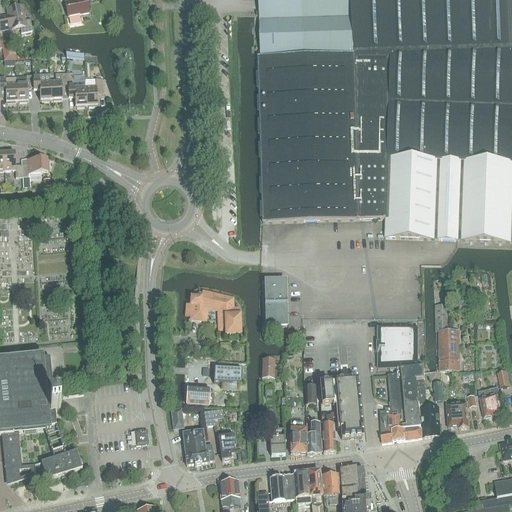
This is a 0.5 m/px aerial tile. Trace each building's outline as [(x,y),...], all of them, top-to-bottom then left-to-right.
[(71,0),(72,2),(65,3),(68,18),(89,14),(85,0),(71,0)] [(240,0),(240,8),(234,8),(233,15),(252,16),(252,0),(240,0)] [(259,0),(261,53),(259,53),(259,58),(357,56),(354,0),(259,0)] [(511,0),(354,0),(357,56),(394,54),(511,51),(511,0)] [(20,29),(21,35),(32,32),(30,21),(25,22),(22,8),(7,11),(8,17),(0,18),(0,30),(0,32),(11,30),(11,31),(20,29)] [(9,56),(7,49),(2,50),(4,62),(16,61),(16,56),(9,56)] [(511,51),(394,54),(391,160),(511,164),(511,51)] [(259,58),(258,58),(263,225),(386,221),(389,221),(391,160),(394,54),(357,56),(259,58)] [(67,75),(67,87),(68,92),(74,92),(75,108),(77,108),(77,110),(84,109),(84,108),(86,107),(85,83),(74,84),(73,74),(67,75)] [(56,80),(56,83),(50,83),(51,101),(53,101),(53,103),(61,103),(61,101),(62,101),(62,88),(67,87),(67,75),(55,75),(55,80),(56,80)] [(33,77),(33,89),(33,93),(39,92),(40,102),(41,102),(41,104),(49,103),(49,101),(51,101),(50,83),(49,76),(33,77)] [(27,90),(33,89),(33,77),(26,77),(26,78),(16,79),(17,103),(19,103),(19,105),(27,104),(27,103),(28,103),(27,90)] [(0,78),(0,100),(6,100),(6,104),(7,104),(7,106),(17,105),(17,103),(16,79),(5,79),(5,78),(0,78)] [(86,107),(88,107),(88,109),(96,109),(96,107),(97,107),(97,94),(103,94),(102,81),(95,81),(96,83),(85,83),(86,107)] [(6,154),(4,155),(5,173),(15,172),(16,180),(22,179),(21,167),(15,167),(15,154),(13,154),(13,152),(5,153),(6,154)] [(27,166),(21,167),(22,179),(29,179),(29,176),(48,175),(48,172),(50,172),(49,163),(47,163),(47,160),(27,161),(27,166)] [(511,224),(511,164),(391,160),(389,221),(386,221),(385,240),(457,242),(511,244),(511,224)] [(287,322),(285,282),(265,283),(266,328),(287,328),(287,322)] [(219,312),(225,313),(226,331),(226,336),(240,335),(239,317),(239,310),(233,310),(232,300),(202,293),(201,299),(191,299),(191,306),(193,306),(191,321),(199,321),(200,317),(204,318),(205,309),(219,312)] [(320,302),(320,320),(332,320),(332,315),(340,315),(340,308),(327,308),(327,302),(320,302)] [(435,333),(439,333),(449,333),(448,307),(435,307),(435,333)] [(418,329),(378,329),(378,344),(378,355),(378,371),(401,370),(402,376),(388,377),(391,410),(385,410),(385,413),(380,413),(382,436),(381,436),(382,446),(423,440),(419,407),(427,407),(425,389),(424,382),(425,382),(424,370),(418,370),(418,329)] [(440,373),(460,372),(459,332),(449,333),(439,333),(440,373)] [(52,413),(57,412),(58,413),(60,412),(59,403),(56,403),(57,403),(51,404),(47,368),(51,368),(50,358),(6,362),(6,360),(5,360),(5,364),(0,364),(0,436),(2,436),(4,463),(8,463),(10,481),(20,480),(19,472),(30,470),(32,479),(44,475),(43,471),(37,473),(34,466),(22,468),(18,430),(23,430),(24,434),(37,432),(36,429),(46,427),(47,429),(48,429),(56,426),(55,417),(52,418),(52,413)] [(261,381),(274,382),(275,361),(262,361),(261,381)] [(243,371),(215,369),(214,384),(242,386),(243,371)] [(481,373),(475,375),(476,382),(483,380),(481,373)] [(506,374),(498,376),(501,390),(509,389),(506,374)] [(342,383),(319,385),(321,407),(338,406),(341,441),(363,438),(357,382),(350,382),(342,383)] [(434,385),(435,403),(443,403),(442,385),(434,385)] [(305,388),(305,407),(316,406),(316,387),(305,388)] [(209,391),(188,390),(187,406),(208,407),(209,391)] [(484,419),(484,420),(485,420),(487,421),(491,421),(492,418),(502,416),(498,398),(500,397),(498,390),(490,392),(491,397),(487,397),(488,400),(480,401),(484,419)] [(474,398),(468,399),(470,410),(477,408),(474,398)] [(447,407),(449,430),(459,429),(459,431),(469,430),(468,406),(460,406),(460,403),(454,404),(454,407),(447,407)] [(421,411),(423,440),(441,438),(439,409),(421,411)] [(171,413),(174,432),(184,430),(181,411),(171,413)] [(212,413),(204,415),(206,428),(214,427),(212,413)] [(329,419),(321,419),(323,456),(335,455),(334,434),(332,420),(335,420),(334,415),(332,416),(329,419)] [(257,418),(257,427),(269,426),(268,418),(257,418)] [(290,456),(306,456),(306,431),(302,431),(303,424),(291,424),(291,433),(290,434),(290,437),(291,439),(290,456)] [(307,437),(307,457),(308,457),(309,458),(312,458),(313,456),(314,456),(314,455),(321,455),(320,437),(319,425),(311,426),(311,437),(307,437)] [(134,433),(136,447),(148,446),(147,432),(134,433)] [(269,433),(271,458),(285,457),(283,432),(269,433)] [(195,467),(194,467),(195,468),(201,467),(201,466),(209,465),(209,464),(213,463),(214,463),(214,462),(213,454),(212,446),(204,447),(203,433),(183,435),(187,466),(186,466),(187,468),(188,468),(188,467),(194,466),(195,467)] [(233,448),(235,448),(233,434),(218,436),(222,463),(223,462),(225,463),(228,463),(229,461),(231,461),(230,457),(234,456),(233,448)] [(500,447),(503,463),(511,461),(511,443),(508,444),(509,445),(500,447)] [(43,471),(44,475),(47,482),(82,471),(76,453),(66,456),(63,449),(52,452),(54,460),(41,464),(43,471)] [(341,494),(341,500),(342,511),(366,511),(370,511),(370,501),(365,501),(363,470),(356,470),(356,468),(340,471),(341,494)] [(296,506),(311,504),(308,474),(293,476),(296,501),(296,506)] [(308,474),(311,504),(311,511),(322,511),(319,474),(308,474)] [(272,503),(296,501),(293,476),(283,477),(283,479),(270,480),(272,503)] [(329,498),(329,506),(340,506),(339,497),(338,476),(330,477),(330,476),(322,477),(321,477),(323,499),(329,498)] [(509,511),(509,506),(511,505),(511,482),(495,485),(498,502),(487,504),(487,499),(481,500),(481,504),(482,504),(483,511),(509,511)] [(15,483),(13,494),(21,495),(22,485),(15,483)] [(219,485),(221,511),(229,511),(229,509),(240,508),(240,500),(238,483),(219,485)] [(258,504),(258,511),(268,511),(268,503),(258,504)]
